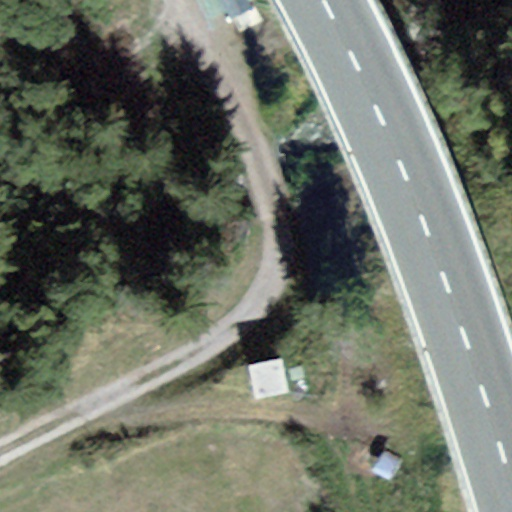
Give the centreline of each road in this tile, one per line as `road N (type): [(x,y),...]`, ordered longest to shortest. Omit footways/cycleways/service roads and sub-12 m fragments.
road 1 (track): [(0,460),(172,368),(261,304),(275,258),(271,180),(194,0)]
road 2 (primary): [(511,495),(460,322),(321,0)]
